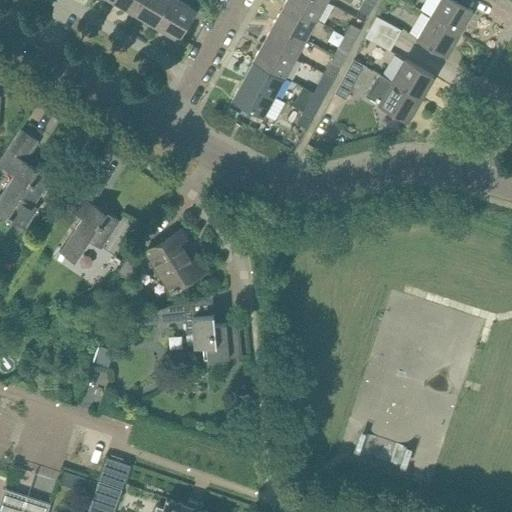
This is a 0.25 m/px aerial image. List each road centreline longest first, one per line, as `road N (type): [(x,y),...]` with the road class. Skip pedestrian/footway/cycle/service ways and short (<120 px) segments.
road 1 (unclassified): [(217,156),(293,187),(390,167),(468,175)]
road 2 (unclassified): [(0,27),(168,131)]
road 3 (residential): [(191,193),(29,86)]
road 4 (unclassified): [(168,131),(240,0)]
road 5 (residential): [(0,390),(121,431),(116,448)]
road 6 (residential): [(251,306),(239,250),(216,212),(191,193)]
